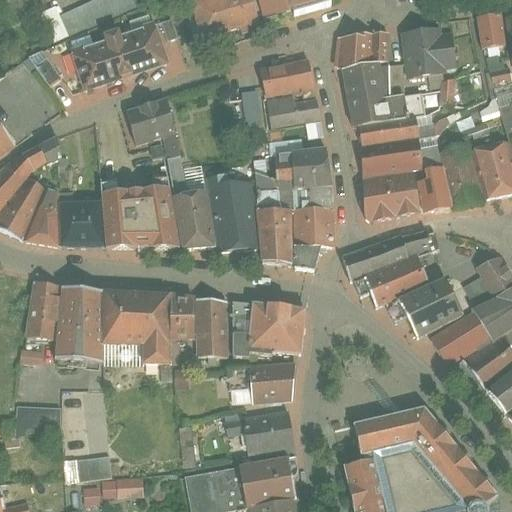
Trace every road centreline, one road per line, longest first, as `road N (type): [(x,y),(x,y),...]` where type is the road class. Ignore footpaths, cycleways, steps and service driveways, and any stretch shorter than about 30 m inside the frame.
road 1 (residential): [(0,168),(71,122),(322,27)]
road 2 (residential): [(325,292),(81,269),(0,249)]
road 3 (residential): [(511,498),(467,423),(325,292)]
road 4 (residential): [(325,292),(309,391),(317,511)]
road 5 (residential): [(356,239),(322,27)]
road 6 (residential): [(499,230),(450,222),(356,239)]
road 7 (residential): [(511,3),(373,10)]
